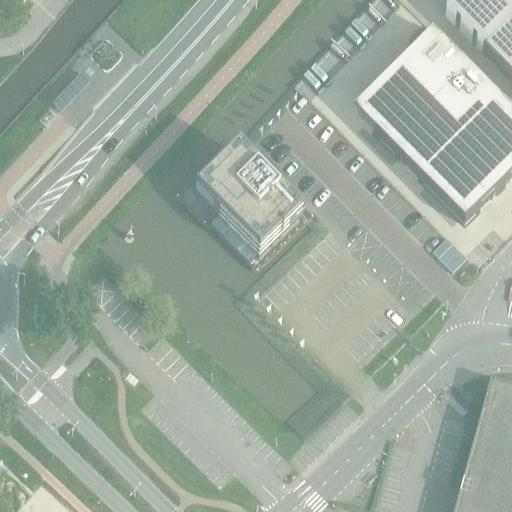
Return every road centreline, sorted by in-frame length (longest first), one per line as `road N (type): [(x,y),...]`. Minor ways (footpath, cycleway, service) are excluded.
road 1 (unclassified): [(296,511),(464,352),(511,345)]
road 2 (primary): [(0,282),(153,88)]
road 3 (primary): [(153,88),(108,119),(0,228)]
road 4 (tertiary): [(172,511),(59,398)]
road 5 (tertiary): [(35,425),(125,511)]
